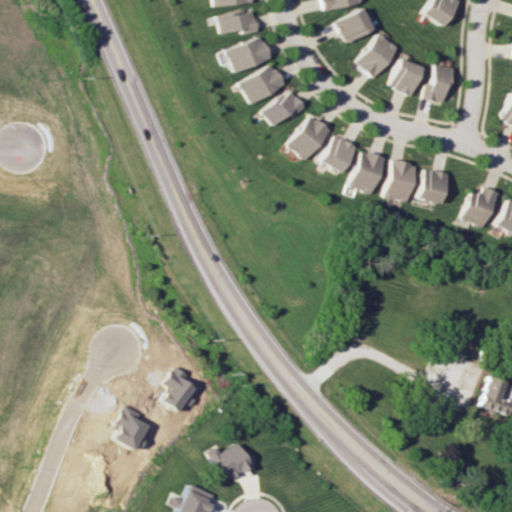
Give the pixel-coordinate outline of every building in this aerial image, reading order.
[(313,0),(316,10),(354,2),(353,0),(313,0)] [(423,0),(415,12),(435,26),(452,0),(451,0),(423,0)] [(247,7),(212,15),(216,33),(236,29),(238,34),(252,30),(247,7)] [(326,21),(337,42),(364,28),(353,7),(326,21)] [(366,77),(390,48),(370,32),(346,62),(366,77)] [(228,72),(264,57),(255,35),(219,49),(228,72)] [(404,94),(412,64),(389,58),(380,88),(404,94)] [(278,84),(266,63),(232,81),(244,103),(278,84)] [(435,101),(436,94),(441,94),(444,66),(425,64),(423,84),(416,83),(415,100),(435,101)] [(255,112),(267,125),(282,112),(286,116),(298,106),(281,88),(255,112)] [(511,94),(504,91),(491,119),(511,128),(511,94)] [(321,127),(301,114),(280,147),(301,160),(321,127)] [(348,144),(324,134),(311,161),(335,172),(348,144)] [(363,194),(377,158),(354,149),(340,185),(363,194)] [(408,164),(384,158),(376,196),(399,201),(408,164)] [(440,173),(416,167),(408,197),(432,203),(440,173)] [(475,227),(490,192),(476,186),(473,194),(464,190),(452,218),(475,227)] [(487,225),(509,235),(511,229),(511,202),(500,197),(487,225)] [(472,407),(500,413),(502,401),(493,399),(497,379),(478,376),(472,407)] [(249,461),(240,448),(235,451),(229,441),(212,452),(208,445),(198,451),(216,478),(223,473),(226,477),(249,461)] [(168,511),(197,511),(206,493),(181,483),(175,498),(166,494),(162,503),(170,507),(168,511)]
